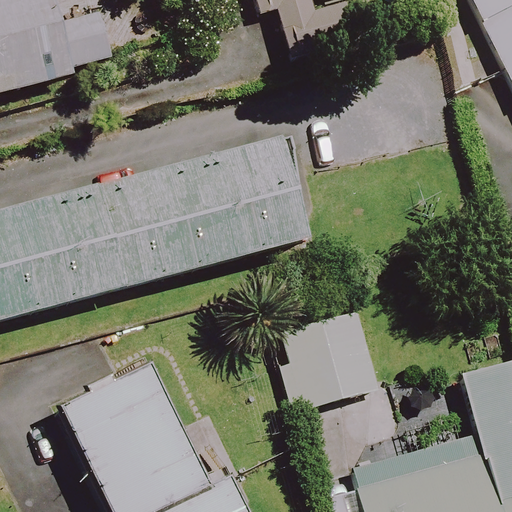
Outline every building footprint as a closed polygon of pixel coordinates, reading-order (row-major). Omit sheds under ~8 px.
[(0,0),(0,104),(65,86),(63,79),(98,69),(96,65),(122,57),(113,26),(91,32),(88,21),(50,32),(41,0),(0,0)] [(241,0),(246,23),(268,19),(279,69),(347,54),(334,0),(241,0)] [(511,0),(459,0),(477,35),(511,16),(511,0)] [(511,109),(511,16),(477,35),(511,109)] [(0,332),(298,254),(272,152),(0,223),(0,332)] [(370,400),(350,319),(265,340),(274,374),(285,421),(370,400)] [(313,503),(315,511),(511,511),(511,412),(500,369),(450,382),(468,447),(344,480),(347,493),(313,503)] [(172,511),(196,501),(140,382),(53,423),(95,511),(172,511)] [(228,511),(220,494),(182,511),(228,511)]
